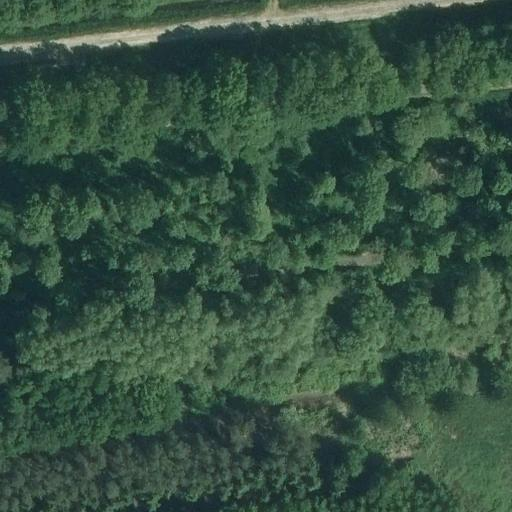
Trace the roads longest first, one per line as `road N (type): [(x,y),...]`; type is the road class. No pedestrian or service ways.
road 1 (track): [(511,334),(205,371),(137,366),(16,336),(0,324)]
road 2 (track): [(511,246),(63,298),(0,320)]
road 3 (track): [(451,0),(0,53)]
